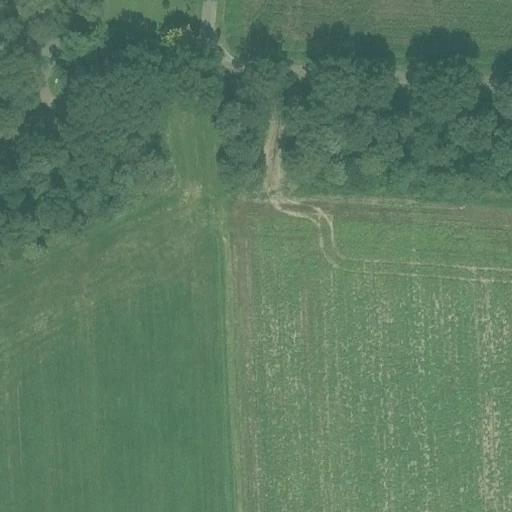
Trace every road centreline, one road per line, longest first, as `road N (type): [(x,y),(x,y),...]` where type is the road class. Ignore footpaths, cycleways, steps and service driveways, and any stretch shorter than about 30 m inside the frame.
road 1 (unclassified): [(511,84),(208,67)]
road 2 (unclassified): [(208,67),(109,87),(0,139)]
road 3 (track): [(288,71),(274,193)]
